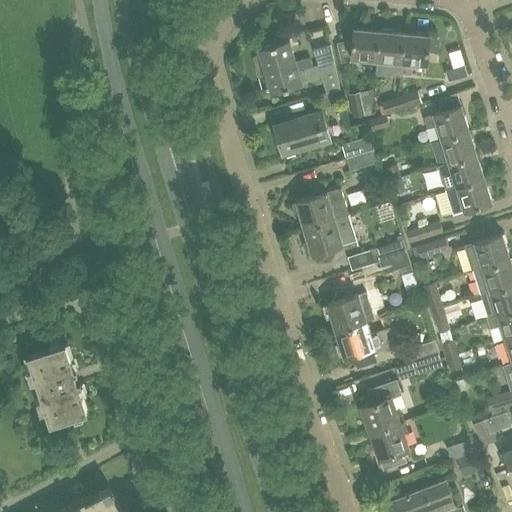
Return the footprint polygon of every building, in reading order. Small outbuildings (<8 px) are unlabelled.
[(351,56),(376,58),(379,29),(353,27),(351,56)] [(376,58),(401,61),(404,31),(379,29),(376,58)] [(430,34),(404,31),(401,61),(427,63),(430,34)] [(302,83),(302,82),(310,80),(307,68),(313,66),(312,61),(311,60),(310,58),(308,58),(306,58),(296,61),(289,38),(258,47),(260,53),(252,55),(259,76),(266,74),(271,92),(302,83)] [(340,88),(334,59),(331,44),(313,49),(326,92),(340,88)] [(422,102),(422,101),(417,88),(398,93),(398,97),(394,98),(398,110),(422,102)] [(360,91),(348,93),(353,117),(365,115),(360,91)] [(386,114),(398,110),(394,98),(398,97),(398,93),(381,99),(386,114)] [(436,125),(441,138),(469,129),(461,104),(433,113),(433,114),(424,117),(427,128),(436,125)] [(274,124),(282,152),(330,137),(322,110),(274,124)] [(365,121),(368,132),(390,125),(386,114),(365,121)] [(441,138),(448,162),(477,153),(469,129),(441,138)] [(342,144),(346,157),(374,149),(370,135),(342,144)] [(378,161),(374,149),(346,157),(350,170),(378,161)] [(448,162),(456,187),(484,178),(477,153),(448,162)] [(386,166),(391,181),(401,178),(397,163),(386,166)] [(391,181),(395,194),(405,191),(401,178),(391,181)] [(453,214),(464,211),(492,202),(484,178),(456,187),(457,189),(446,193),(453,214)] [(327,190),(296,200),(304,227),(349,214),(341,187),(327,191),(327,190)] [(349,214),(304,227),(312,254),(343,244),(357,240),(349,214)] [(410,242),(443,232),(440,220),(406,229),(410,242)] [(367,242),(379,238),(375,224),(362,228),(367,242)] [(398,240),(375,248),(379,262),(407,253),(400,229),(392,231),(394,238),(397,237),(398,240)] [(465,244),(472,269),(510,257),(502,232),(465,244)] [(446,237),(417,246),(420,258),(449,249),(446,237)] [(411,265),(407,253),(379,262),(383,273),(411,265)] [(489,289),(490,291),(511,283),(511,262),(510,257),(472,269),(480,292),(489,289)] [(435,281),(423,285),(431,310),(443,306),(435,281)] [(486,317),(487,318),(511,310),(511,283),(490,291),(497,313),(486,317)] [(327,303),(336,331),(367,321),(363,307),(370,305),(366,291),(327,303)] [(447,319),(443,306),(431,310),(435,322),(447,319)] [(505,337),(505,339),(511,336),(511,310),(487,318),(494,341),(505,337)] [(384,328),(371,332),(367,321),(336,331),(344,356),(374,347),(376,350),(390,346),(384,328)] [(446,356),(446,359),(459,355),(457,350),(461,349),(458,337),(453,339),(450,329),(439,332),(440,337),(439,337),(445,356),(446,356)] [(26,334),(28,348),(43,346),(42,332),(26,334)] [(511,361),(502,365),(502,366),(511,362),(511,336),(505,339),(511,360),(511,361)] [(407,348),(411,361),(413,360),(439,352),(435,339),(407,348)] [(27,353),(38,388),(76,376),(75,372),(78,370),(76,366),(74,367),(65,341),(27,353)] [(443,365),(439,352),(413,360),(417,373),(443,365)] [(446,359),(450,370),(462,366),(459,355),(446,359)] [(511,362),(502,366),(510,390),(511,389),(511,362)] [(49,423),(72,416),(88,411),(79,385),(82,384),(80,379),(77,380),(76,376),(38,388),(49,423)] [(396,410),(391,396),(401,392),(396,378),(367,388),(372,401),(360,405),(370,432),(403,420),(399,409),(396,410)] [(511,389),(510,390),(486,398),(489,411),(511,402),(511,389)] [(509,405),(490,410),(492,416),(506,411),(511,410),(509,405)] [(484,419),(473,423),(482,445),(496,439),(493,431),(489,432),(484,419)] [(407,461),(403,450),(409,448),(404,433),(407,432),(403,420),(370,432),(379,459),(380,458),(384,470),(407,461)] [(447,447),(452,459),(477,450),(473,438),(447,447)] [(511,447),(501,452),(511,478),(511,447)] [(474,453),(457,459),(462,476),(480,470),(474,453)] [(422,486),(393,498),(398,511),(431,511),(435,511),(455,505),(445,478),(432,483),(432,481),(422,484),(422,486)] [(85,497),(80,500),(82,502),(74,506),(73,504),(68,506),(69,508),(62,511),(124,511),(110,486),(86,499),(85,497)]
